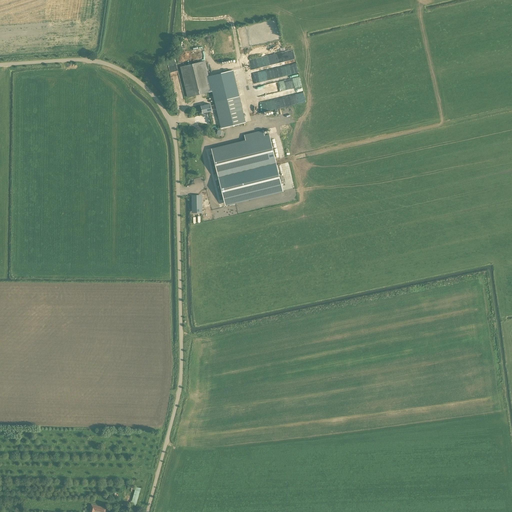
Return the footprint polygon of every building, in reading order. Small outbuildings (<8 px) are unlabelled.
[(281,107),(304,103),(294,50),(249,59),(251,72),(252,72),(254,83),(273,79),(274,83),(264,85),(266,94),(296,88),(297,95),(260,102),(262,112),(275,109),(276,115),(282,114),(281,107)] [(187,97),(212,91),(208,76),(205,61),(180,67),(187,97)] [(212,111),(212,110),(216,109),(221,128),(246,122),(239,96),(215,102),(215,104),(210,105),(210,104),(201,106),(202,113),(212,111)] [(259,131),(244,135),(246,140),(260,136),(259,131)] [(201,195),(195,196),(199,212),(207,210),(206,206),(204,207),(201,195)] [(136,505),(140,488),(135,486),(131,504),(136,505)]
